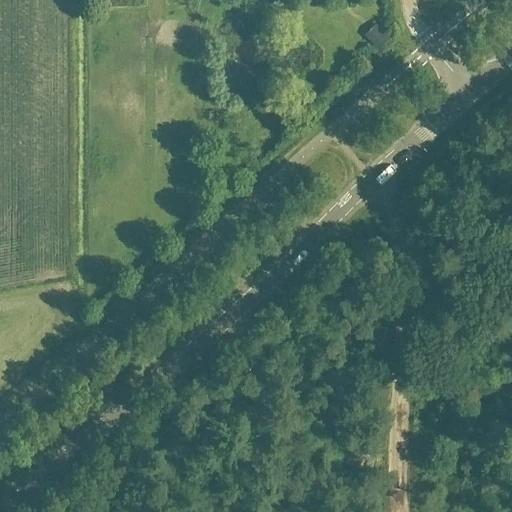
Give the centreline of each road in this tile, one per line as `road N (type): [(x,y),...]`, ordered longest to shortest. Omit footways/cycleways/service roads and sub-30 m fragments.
road 1 (tertiary): [(5,511),(471,93)]
road 2 (track): [(371,180),(396,211),(395,511)]
